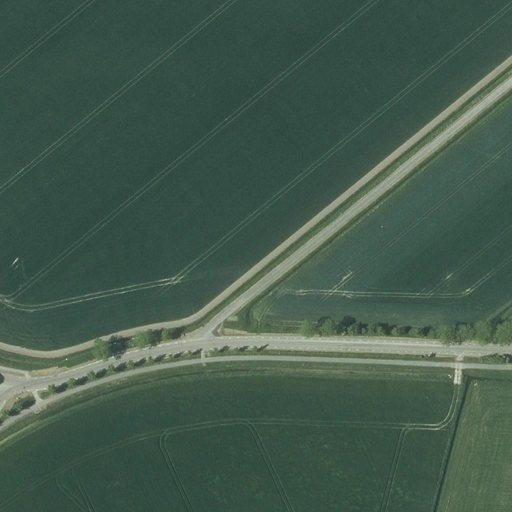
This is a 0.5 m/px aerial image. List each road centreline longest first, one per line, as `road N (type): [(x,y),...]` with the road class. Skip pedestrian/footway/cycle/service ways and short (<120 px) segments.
road 1 (unclassified): [(201,345),(234,307),(511,81)]
road 2 (tertiary): [(201,345),(511,350)]
road 3 (tertiary): [(1,382),(32,385),(201,345)]
